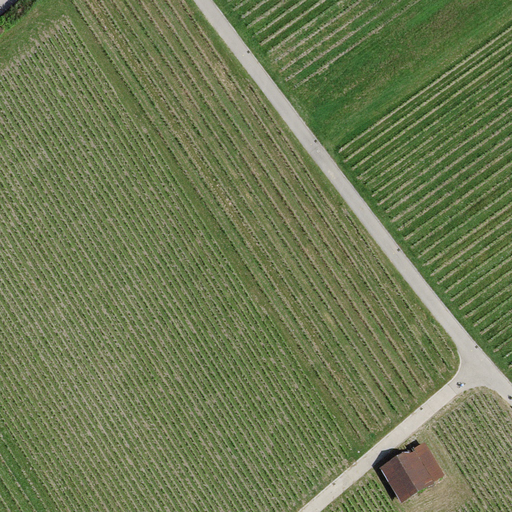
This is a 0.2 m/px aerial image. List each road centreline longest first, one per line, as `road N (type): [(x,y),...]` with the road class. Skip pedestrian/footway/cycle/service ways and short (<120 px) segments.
road 1 (track): [(511,392),(402,262),(205,0)]
road 2 (track): [(483,362),(310,511)]
